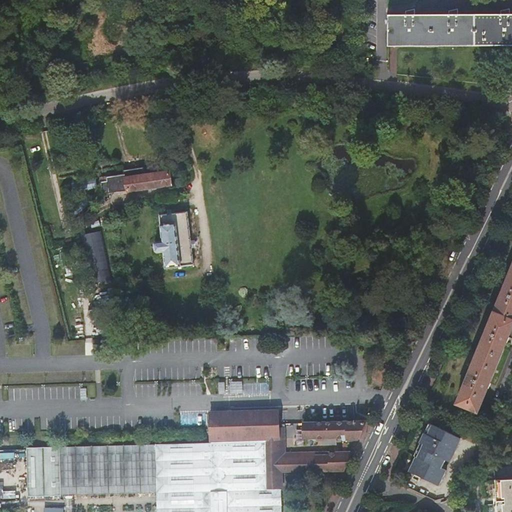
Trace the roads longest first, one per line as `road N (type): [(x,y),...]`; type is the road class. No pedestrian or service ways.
road 1 (track): [(430,198),(415,228),(372,274),(279,289),(221,285),(212,275),(198,182),(221,153),(299,112),(405,110)]
road 2 (residential): [(511,104),(415,85),(264,72),(0,111)]
road 3 (secondary): [(346,511),(511,168)]
road 4 (track): [(186,85),(198,182),(147,210),(146,250),(155,278),(212,275)]
road 5 (track): [(399,203),(419,174),(413,155),(351,141),(303,147),(275,119)]
road 6 (track): [(430,198),(343,213),(279,289)]
